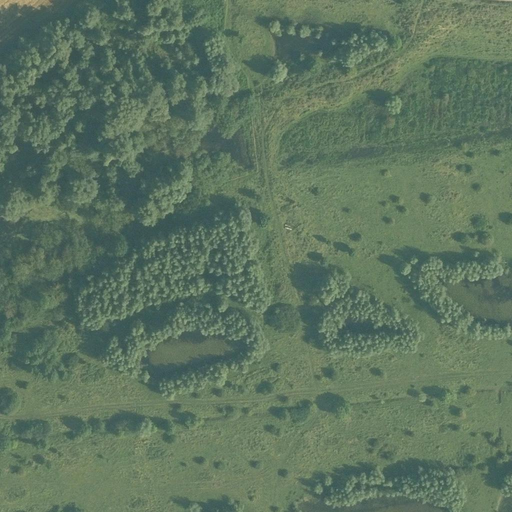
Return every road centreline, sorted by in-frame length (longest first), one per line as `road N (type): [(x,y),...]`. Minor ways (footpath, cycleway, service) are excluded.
road 1 (track): [(0,418),(320,393)]
road 2 (track): [(320,393),(511,371)]
